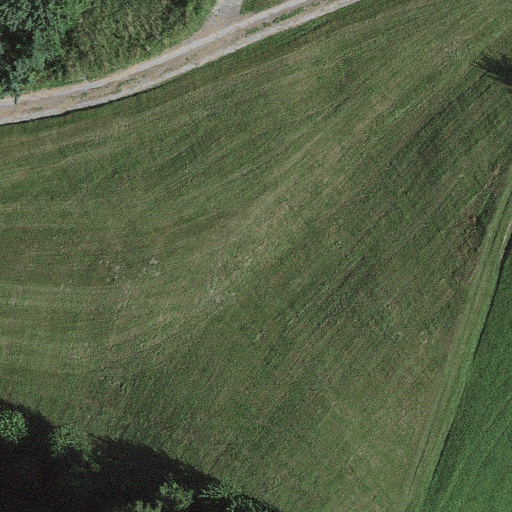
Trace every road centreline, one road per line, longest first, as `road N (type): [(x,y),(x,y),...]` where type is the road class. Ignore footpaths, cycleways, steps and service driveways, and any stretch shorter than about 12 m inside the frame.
road 1 (track): [(0,109),(69,96),(198,53)]
road 2 (track): [(198,53),(314,0)]
